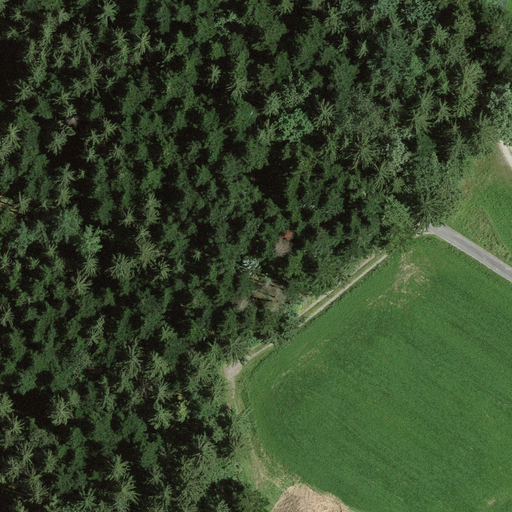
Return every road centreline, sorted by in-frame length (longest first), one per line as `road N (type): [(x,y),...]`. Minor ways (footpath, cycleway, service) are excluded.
road 1 (track): [(421,218),(260,350),(238,358),(113,255),(0,87)]
road 2 (track): [(0,25),(168,56),(252,97),(511,275)]
road 3 (track): [(418,0),(511,157)]
